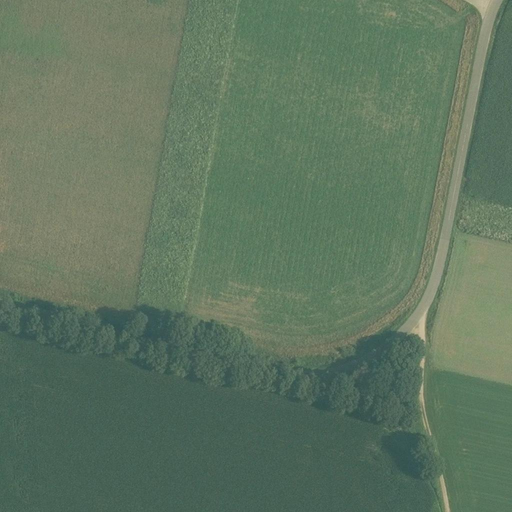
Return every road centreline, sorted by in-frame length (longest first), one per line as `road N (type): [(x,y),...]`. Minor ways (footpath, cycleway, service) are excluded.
road 1 (unclassified): [(491,9),(433,288),(418,316),(362,362),(323,374),(272,372),(0,304)]
road 2 (track): [(418,316),(421,406),(446,511)]
